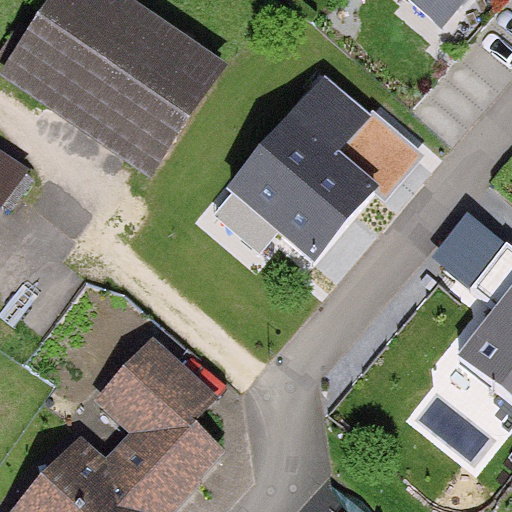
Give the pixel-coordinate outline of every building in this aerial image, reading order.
[(226,77),(107,0),(58,0),(2,85),(156,185),(226,77)] [(410,0),(442,26),(463,0),(410,0)] [(366,115),(324,79),(231,186),(313,256),(375,185),(335,151),(366,115)] [(0,217),(24,179),(0,164),(0,217)] [(511,293),(465,353),(511,389),(511,293)] [(82,442),(18,511),(184,511),(228,464),(197,436),(222,408),(153,346),(96,410),(134,443),(112,468),(82,442)]
